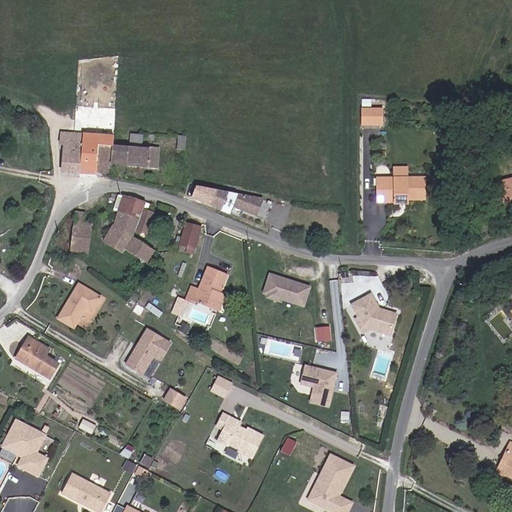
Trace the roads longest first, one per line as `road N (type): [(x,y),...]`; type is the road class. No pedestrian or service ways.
road 1 (unclassified): [(0,314),(29,281),(59,220),(98,188),(179,200),(297,250),(450,268)]
road 2 (unclassified): [(387,511),(405,412),(450,268)]
